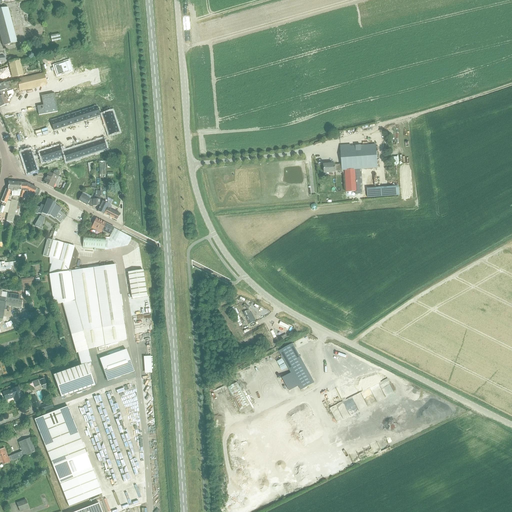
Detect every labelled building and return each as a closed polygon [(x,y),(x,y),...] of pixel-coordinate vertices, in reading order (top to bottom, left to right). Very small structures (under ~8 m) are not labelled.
[(8,8),(0,10),(0,36),(3,47),(17,43),(8,8)] [(19,61),(9,63),(13,78),(21,76),(23,76),(19,61)] [(59,65),(54,66),(56,71),(57,76),(61,74),(64,73),(69,72),(69,71),(72,71),(71,68),(69,61),(66,62),(64,63),(59,65)] [(105,65),(104,65),(104,70),(105,83),(105,84),(108,83),(111,83),(111,82),(110,79),(111,79),(112,78),(114,78),(113,72),(113,64),(110,64),(106,65),(105,65)] [(1,93),(1,92),(6,90),(7,91),(17,88),(17,91),(43,85),(47,84),(46,79),(44,74),(22,79),(21,76),(13,78),(14,81),(11,82),(8,83),(5,84),(0,85),(0,107),(9,104),(6,98),(8,98),(6,94),(3,95),(2,93),(1,93)] [(79,88),(76,89),(78,97),(96,91),(93,84),(88,86),(87,83),(78,86),(79,88)] [(67,90),(61,92),(64,101),(70,99),(71,101),(75,100),(73,93),(69,94),(67,90)] [(61,92),(54,94),(57,104),(64,101),(61,92)] [(49,100),(45,102),(47,109),(51,107),(51,106),(57,104),(54,94),(47,96),(49,100)] [(35,105),(25,108),(28,115),(37,112),(35,105)] [(97,106),(90,108),(93,118),(100,116),(97,106)] [(90,108),(84,111),(87,120),(93,118),(90,108)] [(84,111),(77,113),(80,122),(87,120),(84,111)] [(37,112),(28,115),(30,121),(39,118),(37,112)] [(112,112),(103,115),(105,122),(115,119),(112,112)] [(7,125),(16,121),(13,113),(4,116),(7,125)] [(77,113),(70,115),(74,124),(80,122),(77,113)] [(70,115),(64,117),(67,127),(74,124),(70,115)] [(64,117),(57,119),(60,129),(67,127),(64,117)] [(39,118),(30,121),(32,128),(41,125),(39,118)] [(57,119),(51,121),(54,131),(60,129),(57,119)] [(115,119),(105,122),(107,128),(117,125),(115,119)] [(41,125),(32,128),(34,135),(44,132),(41,125)] [(117,125),(107,128),(109,135),(119,132),(117,125)] [(103,139),(96,142),(100,151),(101,151),(106,149),(103,140),(103,139)] [(96,142),(90,144),(93,153),(100,151),(96,142)] [(90,144),(83,146),(86,156),(93,153),(90,144)] [(335,164),(324,165),(324,173),(336,172),(335,170),(343,170),(345,170),(347,192),(355,191),(355,194),(362,194),(362,186),(361,169),(377,168),(376,145),(341,148),(342,164),(335,165),(335,164)] [(60,146),(53,148),(56,158),(63,156),(62,153),(60,146)] [(83,146),(77,148),(80,158),(86,156),(83,146)] [(53,148),(46,151),(49,160),(56,158),(53,148)] [(77,148),(70,150),(73,160),(80,158),(77,148)] [(21,153),(23,160),(33,157),(32,153),(31,150),(21,153)] [(70,150),(63,152),(67,162),(71,160),(73,160),(70,150)] [(46,151),(39,153),(43,162),(49,160),(46,151)] [(33,157),(23,160),(25,164),(25,167),(35,164),(33,157)] [(35,164),(25,167),(28,174),(29,173),(37,171),(36,168),(35,164)] [(58,170),(54,171),(53,173),(50,172),(49,173),(48,172),(46,176),(47,177),(44,184),(53,188),(59,174),(58,170)] [(0,209),(0,212),(2,213),(5,213),(8,214),(6,221),(6,222),(5,227),(9,228),(10,223),(13,223),(17,206),(18,202),(20,196),(21,190),(21,183),(9,182),(8,190),(6,189),(2,198),(1,201),(3,202),(1,206),(0,209)] [(18,202),(17,206),(20,207),(22,198),(29,200),(30,196),(32,196),(33,194),(37,195),(38,196),(41,191),(37,188),(27,183),(25,183),(21,183),(21,190),(20,196),(18,202)] [(93,206),(93,205),(93,199),(90,199),(86,197),(87,195),(83,193),(79,201),(87,205),(87,204),(93,206)] [(52,204),(53,202),(47,199),(45,206),(41,205),(40,208),(35,206),(34,213),(38,214),(38,213),(41,214),(41,217),(40,216),(34,226),(42,229),(44,218),(43,218),(45,214),(49,216),(49,215),(55,219),(55,218),(60,223),(66,216),(60,211),(61,209),(55,205),(52,204)] [(108,204),(102,201),(98,211),(103,214),(104,212),(108,204)] [(108,207),(104,213),(117,220),(118,218),(120,214),(108,207)] [(96,219),(93,226),(92,228),(102,233),(102,231),(110,235),(112,232),(115,228),(113,227),(113,226),(96,219)] [(61,303),(77,353),(78,352),(87,350),(126,340),(124,326),(118,295),(120,295),(115,264),(99,267),(98,265),(92,266),(92,267),(74,270),(79,254),(77,252),(73,251),(74,246),(55,241),(56,237),(53,236),(52,240),(47,239),(42,256),(48,257),(49,257),(49,263),(51,264),(49,271),(49,274),(54,304),(61,303)] [(105,249),(106,238),(83,236),(82,247),(105,249)] [(143,270),(128,273),(132,298),(147,295),(143,270)] [(0,318),(3,319),(5,310),(5,306),(8,306),(21,308),(22,300),(21,300),(20,294),(12,293),(12,294),(7,293),(6,298),(1,297),(2,292),(2,291),(0,290),(0,318)] [(252,312),(248,314),(252,322),(256,320),(252,312)] [(279,338),(273,324),(268,326),(275,340),(279,338)] [(326,340),(324,344),(327,345),(327,348),(333,350),(336,344),(326,340)] [(292,344),(279,351),(301,390),(314,383),(295,348),(297,347),(294,343),(292,344)] [(130,362),(126,350),(113,354),(100,359),(107,381),(119,377),(134,372),(130,362)] [(95,385),(87,363),(82,365),(53,375),(61,397),(95,385)] [(280,387),(292,382),(289,374),(281,377),(282,379),(278,381),(280,387)] [(249,404),(237,382),(227,388),(240,410),(249,404)] [(17,403),(23,400),(19,387),(12,389),(12,390),(4,393),(6,400),(15,397),(17,403)] [(335,388),(324,392),(327,401),(338,397),(335,388)] [(360,392),(351,395),(356,409),(365,406),(360,392)] [(37,401),(36,397),(33,398),(31,399),(32,402),(34,409),(36,408),(39,407),(37,401)] [(51,402),(41,406),(43,412),(53,408),(51,402)] [(68,406),(34,419),(69,507),(102,494),(71,415),(68,406)] [(0,462),(2,462),(3,465),(36,452),(31,438),(20,442),(23,451),(6,458),(2,449),(0,450),(0,462)] [(18,503),(21,511),(30,508),(26,499),(18,503)] [(102,511),(99,503),(75,511),(102,511)]
